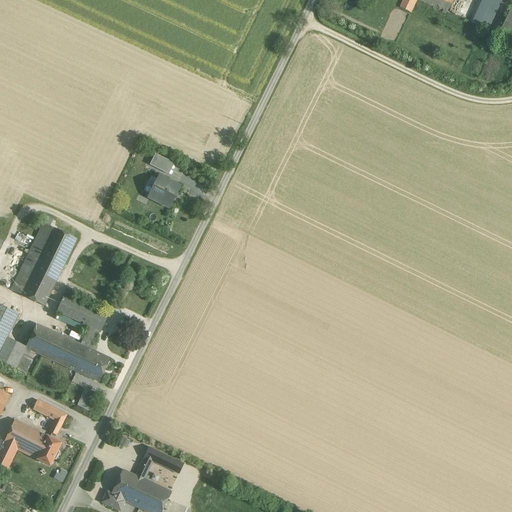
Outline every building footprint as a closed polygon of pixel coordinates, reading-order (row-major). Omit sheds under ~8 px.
[(403,0),(400,8),(410,12),(416,0),(403,0)] [(442,0),(420,0),(439,9),(440,8),(439,7),(442,0)] [(482,0),(472,23),(488,30),(501,0),(482,0)] [(511,8),(499,35),(511,41),(511,8)] [(174,164),(155,154),(150,165),(169,175),(174,164)] [(143,191),(150,194),(157,180),(150,177),(143,191)] [(180,187),(159,177),(157,180),(150,194),(149,197),(169,208),(173,200),(174,201),(177,195),(176,194),(180,187)] [(77,240),(43,224),(30,251),(63,266),(77,240)] [(63,266),(30,251),(11,291),(44,306),(63,266)] [(107,317),(64,296),(56,313),(88,327),(98,332),(100,333),(107,317)] [(18,315),(0,305),(0,333),(7,337),(18,315)] [(55,324),(69,328),(71,322),(57,318),(55,324)] [(80,345),(37,325),(25,348),(35,353),(77,372),(88,348),(80,345)] [(98,332),(88,327),(80,345),(88,348),(90,349),(98,332)] [(25,348),(6,339),(0,350),(0,361),(25,374),(35,353),(25,348)] [(90,349),(88,348),(77,372),(99,383),(110,359),(90,349)] [(34,385),(37,379),(30,375),(27,381),(34,385)] [(37,379),(34,385),(44,390),(46,385),(41,383),(42,381),(37,379)] [(85,389),(77,406),(88,411),(96,394),(85,389)] [(0,415),(10,395),(0,390),(0,415)] [(55,420),(47,435),(48,436),(54,439),(66,414),(41,401),(36,411),(55,420)] [(0,450),(0,465),(8,470),(17,451),(13,449),(25,424),(15,420),(4,442),(0,450)] [(47,435),(25,424),(13,449),(17,451),(36,460),(48,436),(47,435)] [(54,439),(48,436),(36,460),(50,467),(62,443),(54,439)] [(122,437),(119,445),(127,449),(130,441),(122,437)] [(184,464),(149,447),(144,458),(153,462),(179,474),(184,464)] [(135,476),(142,479),(146,481),(147,481),(148,477),(146,476),(153,462),(144,458),(135,476)] [(63,482),(67,470),(58,468),(55,479),(63,482)] [(142,479),(135,476),(123,470),(112,494),(107,492),(102,502),(120,511),(125,502),(135,506),(139,497),(134,495),(142,479)] [(161,511),(171,492),(147,481),(146,481),(142,479),(134,495),(139,497),(135,506),(146,511),(161,511)]
